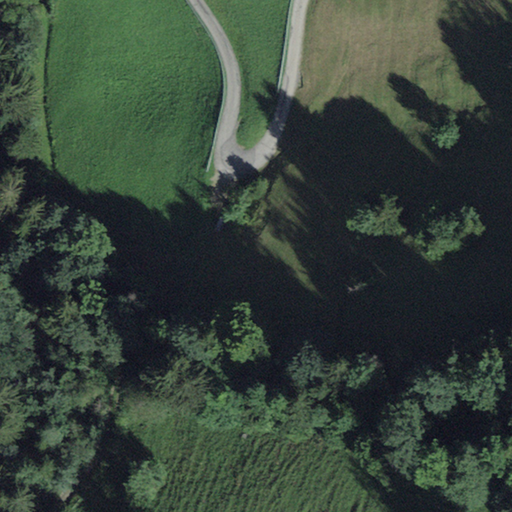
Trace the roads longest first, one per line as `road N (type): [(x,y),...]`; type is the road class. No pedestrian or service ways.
road 1 (track): [(55,511),(100,460),(190,276),(232,162)]
road 2 (unclassified): [(196,0),(230,61),(225,148),(242,164),(261,156),(276,130),(302,0)]
